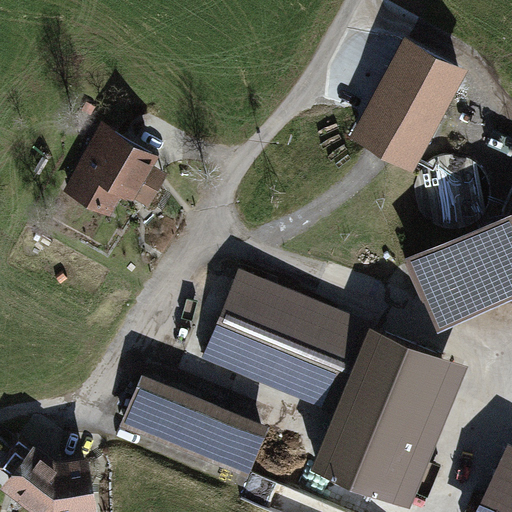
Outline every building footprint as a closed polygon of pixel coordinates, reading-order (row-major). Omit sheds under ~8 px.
[(400,32),(366,99),(427,130),(461,62),(400,32)] [(112,120),(73,191),(112,212),(124,189),(147,202),(173,153),(112,120)] [(405,249),(437,319),(511,285),(511,205),(510,202),(405,249)] [(482,367),(244,270),(208,357),(347,413),(326,464),(426,505),(482,367)] [(278,424),(150,377),(132,427),(259,474),(278,424)] [(69,464),(39,452),(11,489),(41,511),(107,511),(98,461),(69,464)] [(511,511),(511,459),(485,511),(511,511)]
